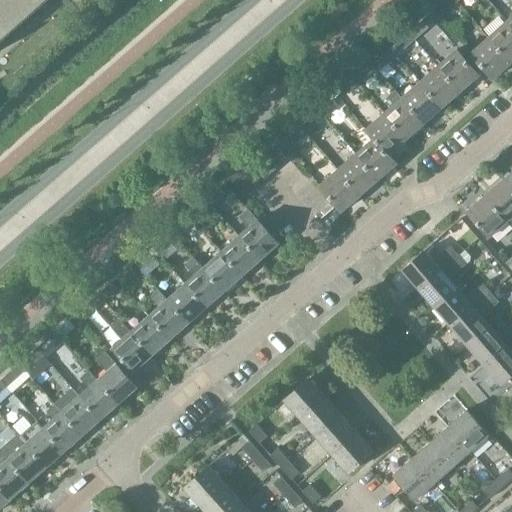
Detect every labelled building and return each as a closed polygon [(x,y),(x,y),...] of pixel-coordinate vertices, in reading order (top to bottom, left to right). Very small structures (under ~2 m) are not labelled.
[(0,0),(0,43),(49,0),(0,0)] [(444,0),(433,10),(439,17),(452,5),(447,0),(444,0)] [(421,19),(408,31),(414,38),(428,26),(421,19)] [(511,26),(507,21),(489,36),(511,62),(511,61),(511,26)] [(403,35),(390,47),(396,54),(409,42),(403,35)] [(511,62),(489,36),(471,53),(493,78),(511,62)] [(457,49),(438,65),(460,90),(478,74),(457,49)] [(385,51),(372,63),(378,70),(391,58),(385,51)] [(365,63),(352,75),(358,82),(372,70),(365,63)] [(438,65),(420,81),(442,106),(460,90),(438,65)] [(358,82),(352,75),(338,87),(345,94),(358,82)] [(420,81),(402,97),(424,122),(442,106),(420,81)] [(393,104),(385,112),(406,137),(424,122),(402,97),(396,89),(387,97),(393,104)] [(338,105),(332,98),(319,110),(325,117),(338,105)] [(366,128),(374,137),(389,153),(406,137),(385,112),(366,128)] [(314,114),(301,126),(307,132),(320,121),(314,114)] [(296,130),(282,142),(288,149),(302,137),(296,130)] [(374,137),(356,153),(379,178),(397,162),(389,153),(374,137)] [(271,140),(260,150),(277,168),(288,158),(271,140)] [(260,150),(250,159),(266,177),(277,168),(260,150)] [(356,153),(338,168),(360,194),(379,178),(356,153)] [(250,159),(240,168),(256,186),(266,177),(250,159)] [(256,186),(240,168),(229,177),(246,195),(256,186)] [(360,194),(338,168),(319,185),(342,210),(360,194)] [(511,188),(504,180),(486,196),(508,221),(511,217),(511,188)] [(221,186),(207,197),(214,205),(227,193),(221,186)] [(508,221),(486,196),(468,212),(490,237),(508,221)] [(203,201),(189,213),(195,221),(209,209),(203,201)] [(249,209),(240,217),(249,228),(240,236),(260,259),(279,243),(258,219),(249,209)] [(185,218),(171,229),(178,237),(191,225),(185,218)] [(167,233),(153,245),(159,253),(173,241),(167,233)] [(240,236),(222,251),(242,275),(260,259),(240,236)] [(402,270),(419,289),(460,254),(452,245),(435,260),(426,249),(402,270)] [(149,249),(136,261),(142,268),(155,256),(149,249)] [(465,250),(460,254),(468,263),(470,261),(471,257),(465,250)] [(222,251),(204,267),(224,290),(242,275),(222,251)] [(419,289),(435,308),(459,288),(451,278),(468,263),(460,254),(419,289)] [(195,256),(185,265),(194,276),(186,283),(206,306),(224,290),(204,267),(195,256)] [(131,265),(118,277),(124,284),(137,272),(131,265)] [(113,281),(100,292),(106,300),(119,288),(113,281)] [(186,283),(168,299),(189,322),(206,306),(186,283)] [(435,308),(452,327),(492,292),(485,283),(467,298),(459,288),(435,308)] [(499,287),(493,292),(499,300),(503,296),(502,291),(499,287)] [(160,306),(150,314),(171,337),(189,322),(168,299),(159,289),(151,295),(160,306)] [(452,327),(468,346),(491,325),(483,316),(500,301),(492,292),(452,327)] [(95,296),(82,308),(88,316),(101,304),(95,296)] [(150,314),(133,330),(153,353),(171,337),(150,314)] [(121,317),(111,326),(122,339),(114,347),(134,369),(153,353),(133,330),(121,317)] [(70,319),(56,331),(63,338),(76,326),(70,319)] [(468,346),(484,365),(511,340),(511,324),(500,335),(491,325),(468,346)] [(52,335),(38,347),(44,354),(58,342),(52,335)] [(511,340),(484,365),(501,384),(511,374),(511,340)] [(34,351),(20,362),(26,370),(39,359),(40,358),(34,351)] [(108,370),(99,379),(119,402),(138,386),(107,351),(98,359),(108,370)] [(39,359),(26,370),(34,378),(46,368),(39,359)] [(15,367),(2,378),(8,385),(22,374),(15,367)] [(90,369),(80,379),(88,388),(81,395),(101,418),(119,402),(99,379),(90,369)] [(286,399),(302,417),(326,396),(310,377),(286,399)] [(74,387),(56,403),(63,410),(83,434),(101,418),(81,395),(74,387)] [(302,417),(317,435),(342,414),(326,396),(302,417)] [(54,418),(45,426),(65,450),(83,434),(63,410),(56,403),(47,410),(54,418)] [(468,410),(449,426),(471,450),(489,434),(468,410)] [(317,435),(333,453),(358,431),(342,414),(317,435)] [(38,420),(20,435),(47,465),(65,450),(45,426),(44,427),(38,420)] [(249,430),(260,442),(268,435),(257,423),(249,430)] [(449,426),(431,442),(453,466),(471,450),(449,426)] [(358,431),(333,453),(350,471),(374,450),(358,431)] [(19,434),(1,449),(8,458),(29,481),(47,465),(20,435),(19,434)] [(242,447),(253,459),(260,452),(250,440),(242,447)] [(431,442),(414,457),(435,482),(453,466),(431,442)] [(271,454),(281,466),(289,459),(278,447),(271,454)] [(0,484),(11,497),(29,481),(8,458),(0,450),(0,484)] [(271,464),(260,452),(253,459),(264,471),(271,464)] [(435,482),(414,457),(395,474),(417,498),(435,482)] [(300,471),(289,459),(281,466),(292,478),(300,471)] [(185,486),(202,504),(226,483),(210,465),(185,486)] [(482,469),(473,477),(482,487),(491,479),(482,469)] [(511,472),(508,469),(496,480),(503,487),(511,479),(511,472)] [(282,476),(274,482),(285,495),(292,488),(282,476)] [(484,490),(491,498),(503,487),(496,480),(484,490)] [(202,504),(208,511),(229,511),(242,501),(226,483),(202,504)] [(303,490),(314,503),(322,496),(310,483),(303,490)] [(0,506),(11,497),(0,484),(0,506)] [(292,488),(285,495),(296,507),(303,501),(303,500),(292,488)] [(461,511),(462,511),(474,511),(480,508),(473,500),(461,511)] [(229,511),(251,511),(242,501),(229,511)]
